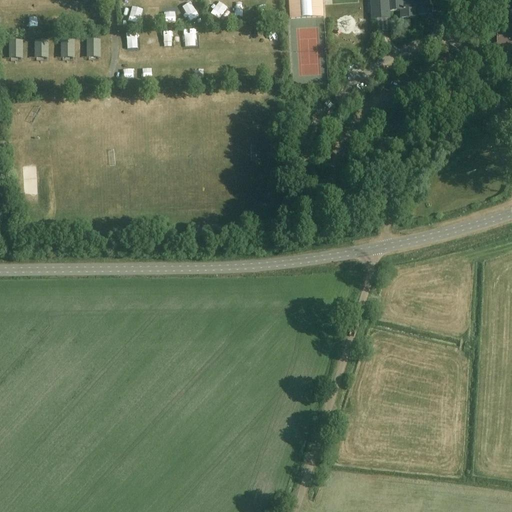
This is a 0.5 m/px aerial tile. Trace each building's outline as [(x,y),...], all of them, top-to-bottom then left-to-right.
[(289,0),(291,19),(323,17),(322,0),(289,0)] [(372,0),(374,19),(389,19),(389,11),(401,10),(402,18),(416,17),(415,15),(431,14),(430,5),(426,5),(425,0),(415,0),(403,1),(403,0),(372,0)] [(211,11),(227,10),(227,2),(211,2),(211,11)] [(185,11),(193,23),(202,18),(194,5),(185,11)] [(511,36),(498,36),(498,50),(511,50),(511,36)] [(0,56),(0,58),(2,67),(14,65),(13,54),(0,56)] [(359,65),(349,72),(353,80),(364,73),(359,65)]
